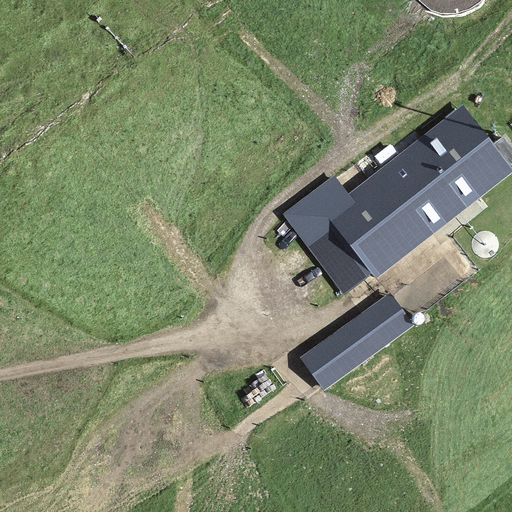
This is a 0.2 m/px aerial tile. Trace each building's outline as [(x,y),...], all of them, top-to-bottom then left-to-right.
[(437,16),(454,18),(470,14),(484,4),(485,0),(416,0),(422,7),(437,16)] [(283,217),(341,297),(383,267),(386,271),(511,172),(459,105),(346,194),(336,179),(283,217)] [(480,260),(486,260),(492,259),(496,255),(499,251),(500,245),(498,239),(495,235),(490,232),(484,231),(479,233),(474,236),(471,241),(471,247),(472,252),(476,257),(480,260)] [(321,394),(414,328),(388,291),(295,358),(321,394)] [(176,405),(175,436),(186,436),(187,405),(176,405)]
